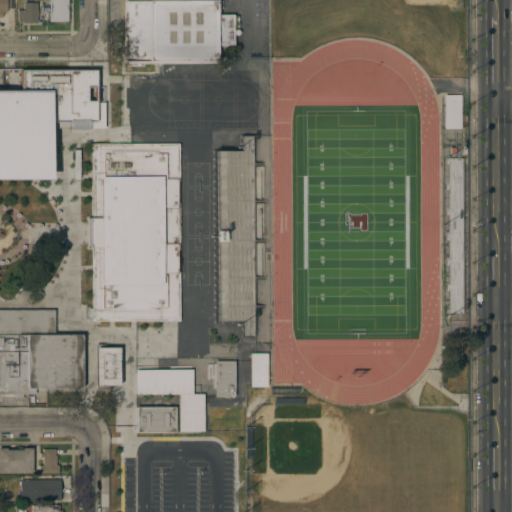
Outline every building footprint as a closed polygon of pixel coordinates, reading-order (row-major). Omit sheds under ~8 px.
[(49,0),(67,0),(67,20),(50,20),(49,0)] [(123,0),(219,0),(219,13),(233,13),(233,14),(238,14),(238,33),(232,33),(232,45),(219,45),(219,62),(143,62),(143,65),(125,65),(125,62),(123,62),(123,0)] [(37,20),(17,20),(17,9),(23,9),(23,1),(36,1),(37,20)] [(0,92),(0,67),(102,67),(102,92),(0,92)] [(126,77),(151,77),(151,107),(126,107),(126,77)] [(154,77),(179,77),(179,107),(177,107),(177,120),(165,120),(165,107),(154,107),(154,77)] [(185,77),(214,77),(215,106),(186,107),(185,77)] [(246,77),(246,106),(233,106),(233,109),(227,109),(227,106),(217,106),(217,77),(246,77)] [(444,94),(461,94),(461,91),(467,91),(467,111),(461,111),(461,127),(444,127),(444,94)] [(0,124),(0,99),(117,99),(117,124),(0,124)] [(154,110),(154,118),(129,118),(129,110),(154,110)] [(215,111),(215,119),(187,118),(187,111),(215,111)] [(214,320),(241,319),(242,335),(253,335),(253,310),(252,310),(252,281),(266,281),(266,226),(263,226),(263,198),(261,198),(261,164),(250,164),(250,136),(239,136),(239,150),(212,151),(214,320)] [(91,143),(179,143),(179,180),(176,180),(176,201),(179,201),(179,249),(177,249),(177,270),(179,270),(179,320),(91,320),(91,143)] [(0,308),(54,308),(54,333),(81,333),(81,387),(34,387),(34,393),(22,393),(22,397),(14,397),(14,395),(1,396),(1,393),(0,393),(0,308)] [(95,346),(118,346),(118,384),(95,384),(95,346)] [(249,352),(266,352),(266,386),(250,386),(249,352)] [(214,360),(234,360),(234,396),(214,396),(214,360)] [(192,368),(192,393),(203,393),(203,430),(179,430),(178,393),(135,393),(135,369),(192,368)] [(174,406),(175,431),(136,431),(136,406),(174,406)] [(119,408),(119,422),(108,422),(108,409),(119,408)] [(0,472),(0,447),(6,447),(6,449),(22,448),(22,447),(31,447),(31,472),(0,472)] [(38,472),(38,464),(43,464),(43,456),(39,456),(39,451),(42,451),(42,448),(55,448),(55,454),(55,464),(58,464),(58,472),(38,472)] [(59,478),(60,499),(20,499),(20,478),(59,478)]
